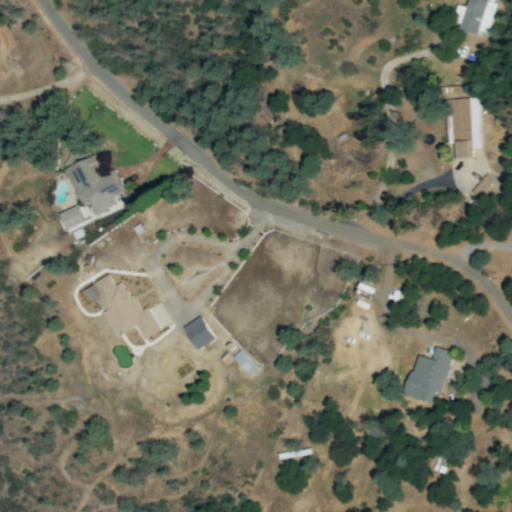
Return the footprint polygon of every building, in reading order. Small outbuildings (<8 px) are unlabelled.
[(458,31),(474,34),(475,31),(484,33),(491,2),(482,0),(466,0),(465,7),(457,5),(455,16),(461,17),(458,31)] [(452,159),(469,158),(469,148),(476,148),(474,98),(449,99),(452,159)] [(66,169),(83,205),(89,202),(95,215),(116,205),(112,197),(126,190),(120,178),(117,179),(113,172),(101,177),(92,157),(66,169)] [(471,192),(487,204),(500,185),(484,174),(471,192)] [(65,229),(83,223),(78,206),(60,213),(65,229)] [(115,337),(136,325),(144,339),(169,324),(157,303),(141,312),(122,281),(115,286),(108,275),(85,289),(92,302),(100,297),(108,310),(101,313),(115,337)] [(196,350),(214,340),(202,317),(183,326),(196,350)] [(418,356),(407,396),(437,404),(452,352),(434,347),(431,359),(418,356)] [(259,367),(242,349),(233,357),(250,376),(259,367)]
